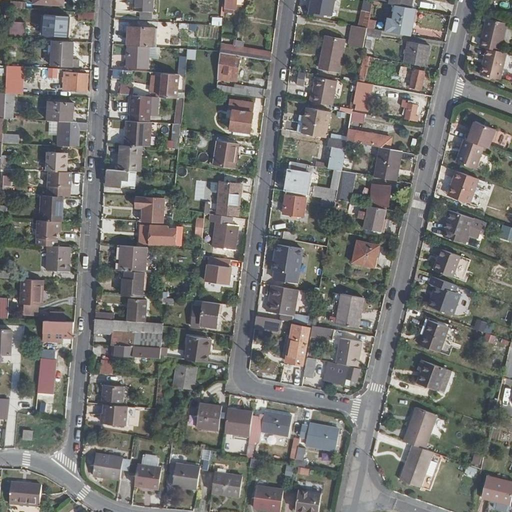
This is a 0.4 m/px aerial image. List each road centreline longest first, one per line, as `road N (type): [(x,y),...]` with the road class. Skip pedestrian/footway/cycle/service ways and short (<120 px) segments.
road 1 (residential): [(289,0),(242,378),(254,388),(371,411)]
road 2 (residential): [(100,0),(71,444),(61,472)]
road 3 (unclassified): [(371,411),(448,80)]
